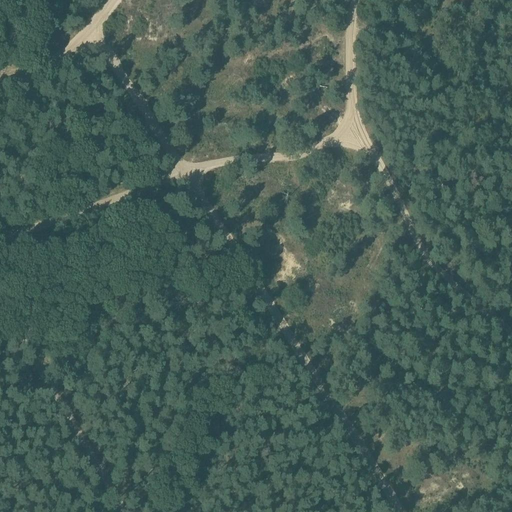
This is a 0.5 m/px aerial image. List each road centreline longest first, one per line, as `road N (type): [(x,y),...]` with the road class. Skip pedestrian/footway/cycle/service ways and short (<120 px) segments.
road 1 (track): [(0,231),(173,171),(371,148),(427,261),(511,330)]
road 2 (track): [(395,511),(78,0)]
road 3 (track): [(124,511),(0,292)]
